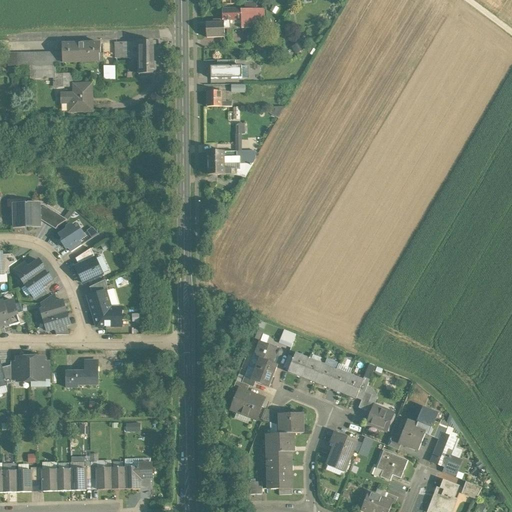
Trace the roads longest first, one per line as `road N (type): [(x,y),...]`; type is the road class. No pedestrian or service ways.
road 1 (tertiary): [(183,341),(181,30)]
road 2 (residential): [(181,30),(2,39)]
road 3 (tertiary): [(186,511),(183,341)]
road 4 (residential): [(88,343),(55,259),(35,244),(0,241)]
